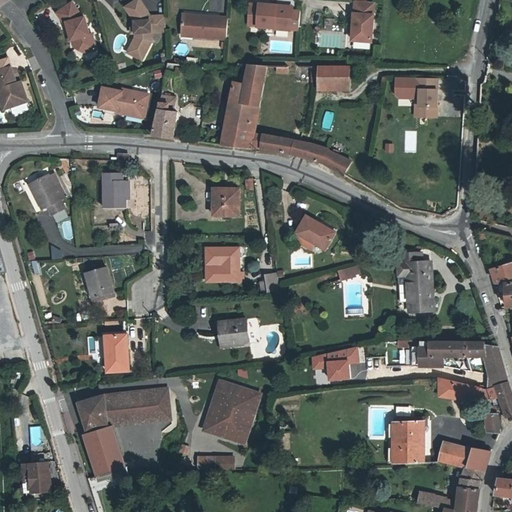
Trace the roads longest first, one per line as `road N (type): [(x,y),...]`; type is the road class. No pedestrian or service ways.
road 1 (tertiary): [(462,233),(408,225),(321,179),(266,162),(158,147)]
road 2 (tertiary): [(3,237),(82,511)]
road 3 (tertiary): [(485,0),(468,69),(462,233)]
road 4 (residential): [(158,147),(158,305),(141,311)]
road 5 (residential): [(57,146),(60,108),(42,55),(0,1)]
road 6 (residential): [(511,366),(462,233)]
